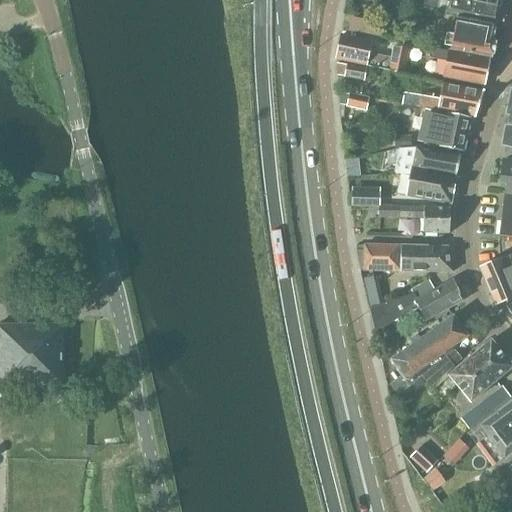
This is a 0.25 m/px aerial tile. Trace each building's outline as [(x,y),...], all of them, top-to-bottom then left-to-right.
[(438,12),(439,10),(441,0),(425,0),(423,9),(438,12)] [(441,0),(439,10),(496,22),(500,0),(441,0)] [(444,46),(451,48),(450,50),(492,58),(492,54),(494,54),(495,54),(496,53),(497,52),(498,51),(498,50),(498,49),(498,48),(498,47),(497,47),(497,46),(496,45),(494,44),(495,41),(493,40),(496,25),(457,17),(453,36),(446,34),(444,46)] [(382,25),(349,18),(346,33),(379,40),(382,25)] [(341,36),(336,60),(338,60),(368,67),(367,69),(388,73),(405,77),(411,51),(394,47),(391,59),(370,55),(372,43),(341,36)] [(486,87),(491,60),(433,49),(431,60),(446,63),(443,79),(486,87)] [(365,82),(367,70),(347,66),(344,78),(365,82)] [(419,109),(432,111),(475,118),(483,93),(442,85),(439,100),(400,94),(398,105),(419,109)] [(367,112),(370,99),(350,95),(347,107),(367,112)] [(472,119),(432,111),(424,145),(464,153),(472,119)] [(428,171),(456,176),(459,157),(416,149),(404,149),(399,175),(410,177),(426,179),(428,171)] [(348,177),(362,176),(360,160),(347,161),(347,171),(348,177)] [(511,238),(511,162),(503,161),(500,186),(506,186),(499,237),(511,238)] [(451,205),(456,176),(428,171),(426,179),(410,177),(406,197),(451,205)] [(379,207),(380,207),(380,194),(352,193),(352,207),(379,207)] [(380,207),(379,207),(379,219),(424,219),(424,234),(450,235),(450,209),(424,208),(380,207)] [(453,273),(449,248),(365,246),(364,271),(400,272),(453,273)] [(511,255),(499,261),(480,268),(496,306),(511,298),(511,255)] [(418,301),(414,295),(370,310),(375,333),(419,309),(426,322),(462,302),(454,281),(434,292),(418,301)] [(418,301),(434,292),(429,281),(411,291),(414,295),(418,301)] [(421,378),(443,360),(441,357),(468,338),(453,317),(391,361),(401,377),(390,385),(399,397),(409,388),(421,378)] [(0,389),(64,388),(63,325),(0,325),(0,389)] [(458,390),(502,355),(491,342),(448,378),(458,390)] [(511,367),(502,355),(458,390),(470,404),(511,368),(511,367)] [(446,357),(443,360),(421,378),(430,388),(454,367),(446,357)] [(467,432),(484,419),(511,398),(503,387),(458,421),(467,432)] [(505,460),(511,454),(511,403),(481,428),(505,460)] [(418,448),(409,459),(423,472),(433,461),(418,448)] [(511,511),(511,502),(502,511),(511,511)]
